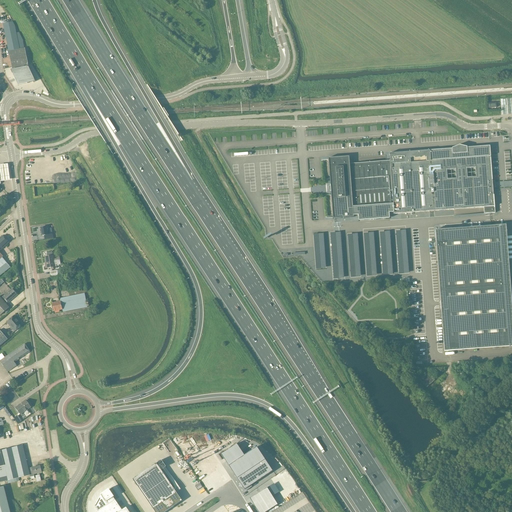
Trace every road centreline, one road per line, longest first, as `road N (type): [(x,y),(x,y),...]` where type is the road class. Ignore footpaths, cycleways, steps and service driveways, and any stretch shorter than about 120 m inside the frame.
road 1 (motorway): [(90,82),(367,511)]
road 2 (unclassified): [(11,154),(61,149),(97,131),(192,125),(443,115),(467,127),(511,126)]
road 3 (track): [(192,125),(403,482)]
road 4 (motorway): [(90,82),(92,104),(192,275),(201,313),(195,344),(173,378),(136,398),(96,403)]
road 5 (motorway): [(397,511),(186,184)]
road 6 (track): [(77,140),(176,303),(167,360),(134,385),(107,392)]
road 7 (motorway): [(97,413),(227,395),(267,404),(294,426),(353,511)]
road 8 (motorway): [(186,184),(70,0)]
road 9 (motorway): [(186,184),(180,156),(94,0)]
road 10 (tertiary): [(44,99),(157,98),(236,78)]
road 11 (tertiary): [(35,315),(11,154)]
road 12 (unknown): [(416,221),(427,347)]
